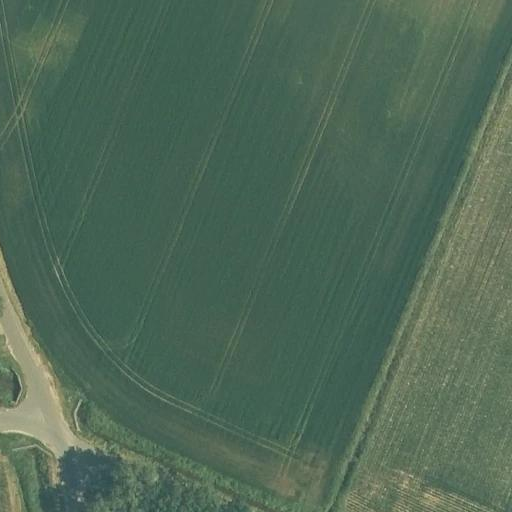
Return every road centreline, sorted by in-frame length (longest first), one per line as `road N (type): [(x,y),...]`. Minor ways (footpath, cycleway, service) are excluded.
road 1 (track): [(238,511),(156,475),(61,447)]
road 2 (unclassified): [(0,291),(51,412)]
